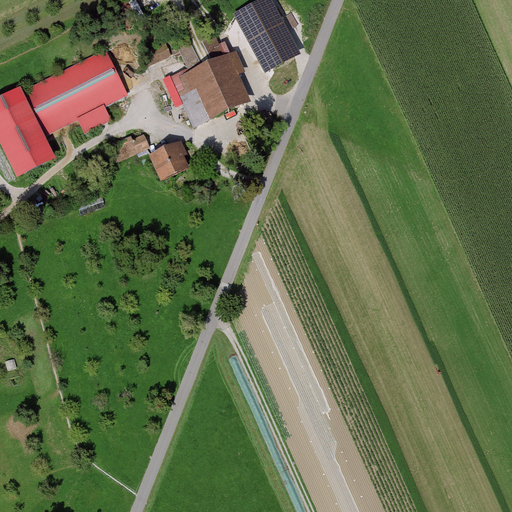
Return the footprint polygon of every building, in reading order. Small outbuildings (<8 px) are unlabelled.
[(259,24),(241,36),(273,82),(291,69),(259,24)] [(227,42),(220,45),(216,35),(204,40),(212,61),(231,53),(227,42)] [(203,60),(195,42),(181,49),(191,70),(203,65),(201,61),(203,60)] [(148,50),(152,64),(172,59),(168,44),(148,50)] [(130,98),(108,53),(0,105),(0,139),(21,183),(60,164),(47,138),(79,123),(86,138),(115,124),(107,109),(130,98)] [(257,105),(235,59),(178,85),(200,132),(257,105)] [(120,160),(152,148),(147,135),(115,147),(120,160)] [(183,148),(154,160),(165,186),(194,175),(183,148)]
